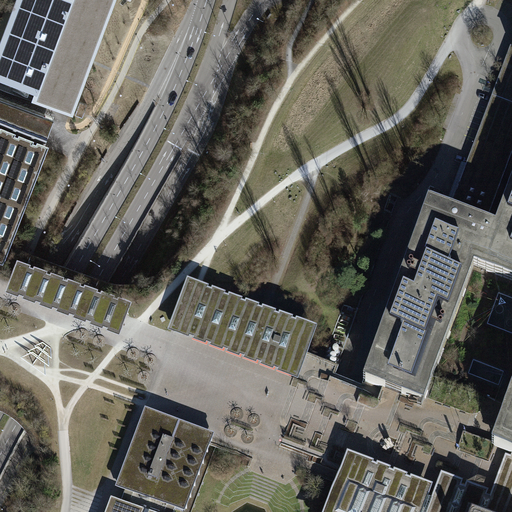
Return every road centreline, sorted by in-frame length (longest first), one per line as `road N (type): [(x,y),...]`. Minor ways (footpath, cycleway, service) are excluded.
road 1 (primary): [(207,0),(143,151),(0,402)]
road 2 (primary): [(0,456),(211,81)]
road 3 (trunk): [(0,305),(85,164),(202,0)]
road 4 (trunk): [(0,271),(164,0)]
road 5 (trunk): [(102,0),(0,141)]
